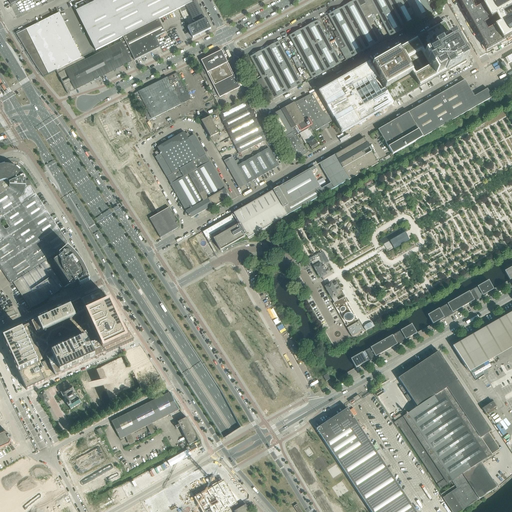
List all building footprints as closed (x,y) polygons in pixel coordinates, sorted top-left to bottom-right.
[(179,10),(192,3),(190,0),(98,0),(76,11),(96,51),(123,37),(159,19),(179,10)] [(368,21),(356,0),(342,8),(348,18),(334,26),(339,36),(354,29),(368,21)] [(406,0),(370,0),(378,15),(392,8),(406,0)] [(404,29),(418,22),(406,0),(392,8),(378,15),(390,37),(404,29)] [(425,0),(406,0),(418,22),(433,14),(425,0)] [(511,0),(456,0),(485,51),(511,35),(511,0)] [(193,38),(210,29),(205,19),(196,1),(185,7),(194,24),(188,28),(193,38)] [(348,18),(342,8),(328,15),(334,26),(348,18)] [(26,29),(16,35),(33,63),(41,59),(45,57),(47,61),(76,46),(59,13),(26,29)] [(161,48),(156,38),(165,33),(159,19),(123,37),(124,39),(120,40),(121,42),(129,57),(130,57),(132,56),(134,61),(137,60),(140,58),(159,49),(161,48)] [(315,50),(329,42),(317,21),(303,29),(315,50)] [(368,21),(354,29),(365,50),(379,42),(368,21)] [(398,49),(372,64),(384,87),(393,102),(419,88),(431,81),(436,78),(449,71),(450,72),(466,62),(466,61),(453,37),(445,23),(443,23),(427,32),(427,33),(414,40),(398,49)] [(315,50),(303,29),(289,36),(300,57),(315,50)] [(365,50),(354,29),(339,36),(340,36),(345,47),(351,58),(365,50)] [(340,36),(334,39),(340,50),(345,47),(340,36)] [(82,58),(56,71),(67,94),(75,90),(94,81),(95,81),(97,80),(100,79),(100,78),(122,67),(131,63),(131,62),(129,57),(121,42),(85,61),(83,57),(82,58)] [(276,71),(290,63),(279,42),(264,50),(276,71)] [(326,71),(340,63),(329,42),(315,50),(326,71)] [(41,59),(33,63),(43,77),(49,74),(56,71),(82,58),(76,46),(47,61),(45,57),(41,59)] [(345,47),(340,50),(346,61),(348,59),(351,58),(345,47)] [(276,71),(264,50),(250,57),(262,78),(276,71)] [(326,71),(315,50),(300,57),(312,79),(326,71)] [(240,88),(227,63),(221,51),(201,61),(201,62),(207,73),(215,89),(219,98),(240,88)] [(287,92),(301,84),(290,63),(276,71),(287,92)] [(342,134),(393,105),(369,63),(318,92),(342,134)] [(287,92),(276,71),(262,78),(256,81),(268,102),(273,100),(287,92)] [(190,100),(177,73),(167,78),(137,93),(134,94),(148,121),(151,120),(180,105),(190,100)] [(423,138),(492,98),(487,89),(474,97),(465,80),(408,113),(418,131),(423,138)] [(327,124),(334,120),(333,119),(324,103),(323,102),(319,95),(317,91),(294,103),(305,122),(309,129),(311,133),(321,128),(322,129),(323,129),(324,129),(325,128),(326,127),(327,126),(327,124)] [(227,130),(254,116),(250,108),(246,100),(221,112),(219,113),(223,122),(227,130)] [(305,122),(294,103),(281,110),(292,129),(294,132),(296,136),(299,134),(302,133),(309,129),(305,122)] [(306,154),(296,136),(294,132),(292,129),(281,110),(271,115),(270,120),(280,140),(289,158),(290,159),(290,158),(290,159),(295,161),(295,160),(296,160),(306,154)] [(418,131),(408,113),(378,130),(388,148),(392,155),(423,138),(418,131)] [(231,138),(258,124),(254,116),(227,130),(231,138)] [(219,138),(217,134),(218,134),(210,117),(201,121),(206,129),(210,138),(213,142),(219,138)] [(258,124),(231,138),(235,146),(239,154),(240,153),(248,149),(256,145),(265,141),(266,140),(262,132),(258,124)] [(315,140),(311,133),(309,129),(302,133),(299,134),(306,145),(310,152),(312,151),(319,147),(318,145),(317,144),(318,143),(317,141),(316,142),(315,140)] [(228,194),(225,189),(209,162),(208,161),(206,158),(204,156),(205,155),(194,135),(190,137),(188,133),(186,135),(185,135),(184,133),(184,132),(157,148),(158,148),(159,150),(158,150),(156,151),(157,152),(155,154),(157,157),(155,158),(166,177),(167,177),(170,183),(171,184),(170,185),(171,185),(186,211),(186,212),(189,216),(190,216),(191,218),(207,209),(208,210),(212,208),(211,207),(212,206),(213,208),(214,207),(224,201),(225,201),(226,201),(225,199),(228,198),(226,195),(228,194)] [(367,144),(364,139),(335,155),(338,161),(341,165),(343,169),(349,180),(378,163),(372,152),(369,149),(367,144)] [(271,170),(279,166),(269,149),(261,153),(254,157),(264,175),(271,170)] [(338,161),(335,155),(321,163),(320,166),(331,184),(321,189),(324,194),(349,180),(343,169),(341,165),(338,161)] [(248,184),(238,166),(232,157),(224,161),(240,188),(248,184)] [(264,175),(254,157),(253,158),(245,162),(255,179),(264,175)] [(255,179),(245,162),(238,166),(248,184),(255,179)] [(24,178),(23,176),(21,172),(18,170),(19,169),(18,168),(17,167),(16,168),(13,166),(8,165),(7,165),(4,165),(3,165),(3,164),(0,165),(0,166),(0,165),(0,181),(1,181),(2,183),(0,183),(0,186),(0,187),(1,188),(2,189),(3,190),(5,190),(6,190),(8,190),(9,189),(9,188),(10,188),(11,187),(11,185),(26,186),(25,181),(24,179),(24,178)] [(321,189),(311,172),(316,170),(316,169),(314,167),(310,170),(277,188),(273,191),(283,209),(287,216),(324,194),(321,189)] [(0,269),(1,269),(11,284),(69,245),(51,218),(50,216),(30,186),(26,186),(11,185),(11,187),(10,188),(9,188),(9,189),(8,190),(6,190),(5,190),(3,190),(2,189),(1,188),(0,187),(0,186),(0,183),(2,183),(1,181),(0,181),(0,269)] [(248,238),(287,216),(283,209),(273,191),(233,214),(203,231),(202,232),(208,243),(210,242),(211,242),(212,241),(214,240),(220,251),(227,247),(228,247),(246,236),(248,238)] [(178,224),(175,219),(169,208),(150,219),(160,238),(161,238),(160,237),(171,231),(172,232),(176,229),(177,229),(177,228),(178,227),(178,226),(178,225),(178,224)] [(403,227),(380,240),(383,245),(390,241),(391,243),(394,249),(410,240),(407,234),(403,227)] [(389,242),(384,245),(385,247),(387,250),(392,248),(390,244),(389,242)] [(59,256),(61,258),(59,260),(59,259),(54,263),(53,263),(68,285),(71,289),(74,287),(76,285),(75,285),(78,284),(79,286),(90,281),(89,278),(88,276),(87,273),(86,271),(85,269),(84,267),(82,265),(80,262),(78,259),(76,256),(73,253),(71,251),(68,248),(59,256)] [(325,265),(329,262),(323,252),(319,255),(319,254),(308,260),(310,264),(312,263),(314,267),(320,278),(321,278),(322,278),(322,277),(326,275),(326,274),(330,272),(328,269),(325,265)] [(64,288),(46,261),(13,283),(30,309),(40,304),(64,288)] [(487,293),(493,290),(488,281),(473,289),(479,299),(487,295),(487,293)] [(338,295),(336,293),(341,290),(336,283),(332,285),(331,284),(327,286),(326,286),(326,287),(325,287),(332,298),(334,303),(338,301),(335,296),(338,295)] [(432,295),(433,295),(434,293),(434,292),(434,290),(434,289),(433,288),(430,289),(431,291),(431,292),(430,292),(430,293),(429,293),(429,292),(428,292),(428,290),(425,292),(426,293),(427,295),(428,295),(429,296),(431,296),(432,295)] [(479,299),(473,289),(469,292),(474,302),(479,299)] [(21,328),(2,337),(3,340),(12,359),(22,381),(26,391),(35,386),(46,381),(56,377),(62,374),(97,358),(98,357),(100,357),(106,354),(115,350),(117,349),(119,348),(129,343),(133,342),(133,341),(112,308),(103,293),(101,291),(81,300),(76,303),(70,305),(37,321),(32,323),(28,325),(21,328)] [(457,311),(469,303),(470,304),(474,302),(469,292),(443,306),(449,317),(457,312),(457,311)] [(334,303),(332,304),(336,309),(341,306),(340,306),(342,305),(347,302),(344,297),(338,301),(334,303)] [(341,306),(336,309),(347,329),(359,322),(347,302),(342,305),(340,306),(341,306)] [(449,317),(443,306),(428,315),(431,322),(433,324),(439,320),(440,322),(449,317)] [(511,312),(453,347),(469,373),(470,372),(469,370),(471,368),(472,368),(472,369),(473,370),(488,362),(511,347),(511,312)] [(359,322),(347,329),(352,338),(364,331),(359,322)] [(372,322),(363,327),(365,331),(374,326),(373,325),(372,322)] [(410,337),(416,333),(415,332),(411,325),(396,333),(402,343),(411,338),(410,337)] [(402,343),(396,333),(381,342),(386,351),(393,347),(393,348),(402,343)] [(380,354),(386,351),(381,342),(366,351),(372,361),(380,356),(380,354)] [(372,361),(366,351),(351,359),(353,362),(356,368),(362,364),(363,366),(372,361)] [(499,450),(488,433),(491,431),(438,353),(438,352),(398,379),(417,407),(407,414),(406,413),(405,413),(403,412),(393,419),(395,421),(396,422),(394,423),(397,428),(399,427),(440,489),(446,485),(450,482),(453,486),(440,495),(451,511),(459,511),(478,500),(497,487),(480,462),(486,458),(490,456),(499,450)] [(471,368),(469,370),(470,372),(476,381),(484,375),(487,373),(485,370),(491,367),(488,362),(473,370),(472,369),(472,368),(471,368)] [(77,399),(73,392),(74,391),(71,386),(60,393),(62,395),(63,397),(64,399),(66,403),(67,404),(69,407),(70,408),(71,410),(73,408),(81,403),(78,398),(77,399)] [(49,400),(44,391),(38,394),(43,403),(49,400)] [(152,424),(170,415),(171,416),(174,414),(174,413),(179,410),(174,402),(170,393),(111,422),(112,424),(120,440),(125,437),(129,446),(135,443),(131,434),(146,427),(151,435),(157,432),(152,424)] [(492,402),(482,409),(485,414),(487,412),(489,414),(495,410),(494,408),(496,407),(492,402)] [(316,429),(318,432),(356,489),(371,511),(415,511),(347,409),(343,411),(316,429)] [(197,440),(191,427),(190,426),(192,426),(189,422),(189,423),(187,419),(187,418),(184,419),(182,420),(177,422),(179,425),(175,427),(176,429),(180,427),(189,445),(193,443),(198,441),(197,439),(197,440)] [(0,449),(8,446),(10,445),(9,444),(10,442),(11,442),(10,439),(11,439),(11,438),(11,437),(11,436),(10,436),(9,436),(8,437),(7,434),(6,434),(5,434),(4,433),(3,433),(2,434),(0,434),(0,449)] [(168,462),(171,468),(192,456),(189,450),(168,462)] [(190,492),(157,511),(220,511),(237,502),(242,499),(220,474),(190,492)] [(113,500),(115,505),(134,494),(131,490),(113,500)]
